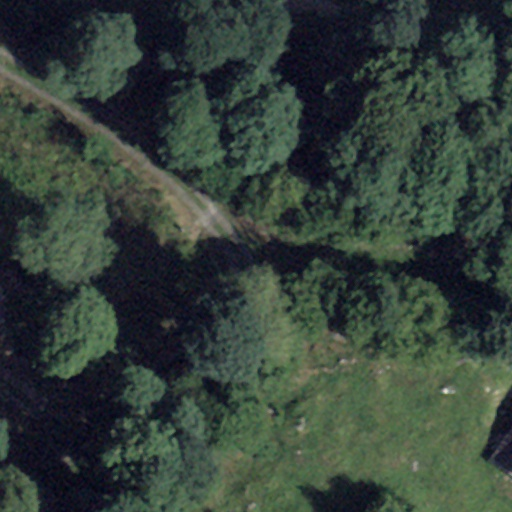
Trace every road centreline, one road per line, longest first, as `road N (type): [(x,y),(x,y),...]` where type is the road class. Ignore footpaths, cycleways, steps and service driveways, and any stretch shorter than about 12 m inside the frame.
road 1 (track): [(0,58),(193,194),(229,267),(167,361),(86,402),(14,393),(0,383)]
road 2 (track): [(296,0),(395,21),(511,60)]
